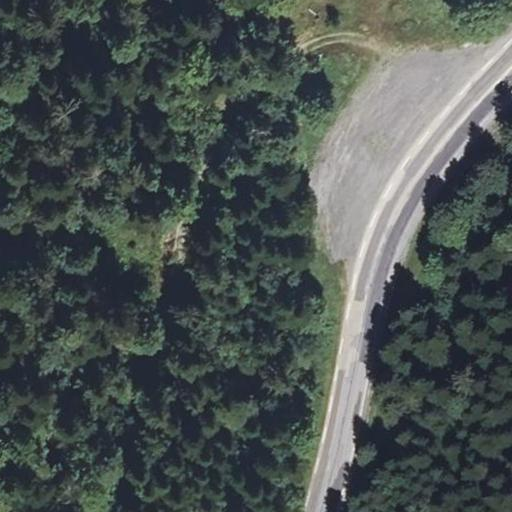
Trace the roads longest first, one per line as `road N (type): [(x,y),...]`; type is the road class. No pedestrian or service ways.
road 1 (track): [(375,40),(309,40),(247,80),(217,127),(190,189),(160,334),(112,459),(78,511)]
road 2 (secondary): [(317,511),(369,275),(402,189),(511,64)]
